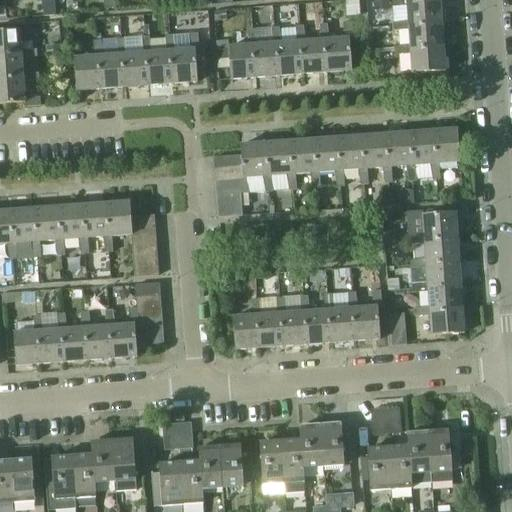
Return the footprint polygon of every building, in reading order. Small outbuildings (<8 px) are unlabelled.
[(41,0),(42,11),(51,10),(50,0),(41,0)] [(105,10),(113,9),(112,0),(104,1),(105,10)] [(390,0),(373,0),(374,0),(374,9),(391,8),(390,0)] [(408,27),(441,25),(439,0),(436,0),(406,2),(405,0),(390,0),(391,8),(406,7),(407,22),(408,27)] [(51,10),(42,11),(43,18),(55,17),(55,10),(51,10)] [(408,27),(407,22),(392,25),(393,32),(408,31),(409,46),(410,51),(442,49),(441,25),(408,27)] [(344,40),(329,41),(325,42),(327,74),(352,72),(349,40),(352,40),(351,23),(343,24),(344,40)] [(320,42),(304,43),(301,43),(303,76),(327,74),(325,42),(329,41),(326,25),(319,26),(320,42)] [(301,43),(304,43),(302,27),(295,27),(296,43),(281,44),(276,45),(279,78),(303,76),(301,43)] [(272,45),(257,46),(252,46),(255,80),(279,78),(276,45),(281,44),(278,29),(271,29),(272,45)] [(0,57),(20,56),(21,61),(36,58),(35,51),(20,52),(19,31),(0,32),(0,57)] [(252,46),(257,46),(254,31),(247,31),(248,47),(228,48),(230,81),(255,80),(252,46)] [(189,51),(174,53),(170,53),(172,86),(197,84),(194,51),(198,51),(197,35),(188,35),(189,51)] [(166,53),(150,54),(146,55),(148,87),(172,86),(170,53),(174,53),(172,37),(165,37),(166,53)] [(141,55),(127,56),(122,56),(124,89),(148,87),(146,55),(150,54),(147,38),(140,39),(141,55)] [(117,57),(102,58),(98,58),(100,91),(124,89),(122,56),(127,56),(124,40),(116,40),(117,57)] [(98,58),(102,58),(100,42),(92,42),(93,58),(73,59),(75,93),(100,91),(98,58)] [(444,73),(442,49),(410,51),(409,46),(394,48),(394,56),(410,55),(411,75),(415,75),(444,73)] [(0,81),(22,80),(23,84),(38,82),(37,75),(22,76),(21,61),(20,56),(0,57),(0,81)] [(24,100),(23,84),(22,80),(0,81),(0,106),(24,105),(24,109),(40,107),(39,99),(24,100)] [(434,166),(430,166),(432,182),(440,181),(439,166),(459,164),(457,131),(432,133),(434,166)] [(410,167),(405,168),(408,184),(415,183),(414,167),(430,166),(434,166),(432,133),(408,135),(410,167)] [(386,169),(382,169),(384,185),(392,185),(391,169),(405,168),(410,167),(408,135),(384,136),(386,169)] [(367,170),(382,169),(386,169),(384,136),(360,138),(362,171),(357,171),(360,187),(368,186),(367,170)] [(338,172),(334,173),(336,188),(343,187),(342,172),(357,171),(362,171),(360,138),(336,139),(338,172)] [(314,175),(309,175),(312,190),(319,189),(318,174),(334,173),(338,172),(336,139),(312,141),(314,175)] [(295,176),(309,175),(314,175),(312,141),(288,143),(290,176),(286,177),(289,191),(296,191),(295,176)] [(271,178),(286,177),(290,176),(288,143),(264,144),(266,178),(262,178),(264,193),(272,193),(271,178)] [(240,156),(241,168),(242,179),(238,179),(238,181),(239,192),(240,195),(247,195),(248,194),(247,179),(262,178),(266,178),(264,144),(239,146),(240,156)] [(241,168),(240,156),(213,158),(214,169),(241,168)] [(238,179),(242,179),(241,168),(214,169),(215,182),(238,181),(238,179)] [(215,182),(216,194),(239,192),(238,181),(215,182)] [(216,194),(216,206),(240,204),(240,195),(239,192),(216,194)] [(247,195),(240,195),(240,204),(241,208),(248,207),(247,195)] [(108,238),(103,238),(104,253),(112,253),(111,238),(131,236),(133,236),(132,230),(132,229),(131,218),(130,204),(106,206),(108,238)] [(241,208),(240,204),(216,206),(217,218),(241,216),(241,208)] [(87,239),(103,238),(108,238),(106,206),(82,207),(84,240),(79,240),(80,255),(88,254),(87,239)] [(60,241),(56,242),(57,257),(64,257),(63,241),(79,240),(84,240),(82,207),(58,209),(60,241)] [(36,243),(33,243),(34,259),(41,258),(40,243),(56,242),(60,241),(58,209),(34,211),(36,243)] [(12,245),(7,245),(8,260),(17,260),(16,244),(33,243),(36,243),(34,211),(10,212),(12,245)] [(0,245),(7,245),(12,245),(10,212),(0,212),(0,245)] [(423,241),(457,239),(455,214),(422,216),(421,212),(406,213),(406,222),(408,239),(423,236),(423,241)] [(154,216),(131,218),(132,229),(155,228),(154,216)] [(131,236),(131,241),(156,239),(155,228),(132,229),(132,230),(133,236),(131,236)] [(389,233),(383,234),(384,244),(394,243),(394,238),(389,233)] [(424,245),(425,260),(425,265),(458,263),(457,239),(423,241),(423,236),(408,239),(408,246),(424,245)] [(157,252),(156,239),(131,241),(132,253),(157,252)] [(158,264),(157,252),(132,253),(133,266),(158,264)] [(426,269),(427,285),(427,289),(460,287),(458,263),(425,265),(425,260),(409,263),(410,270),(426,269)] [(158,276),(158,264),(133,266),(134,278),(158,276)] [(349,271),(338,272),(339,280),(350,279),(349,271)] [(387,292),(398,292),(397,281),(387,282),(387,292)] [(135,298),(160,296),(159,284),(134,286),(135,298)] [(427,289),(427,285),(411,288),(411,294),(427,293),(428,308),(428,312),(461,311),(460,287),(427,289)] [(373,309),(357,310),(353,311),(355,342),(379,340),(377,309),(381,309),(380,293),(372,293),(373,309)] [(33,294),(22,295),(23,306),(34,305),(33,294)] [(349,311),(334,312),(329,312),(331,344),(355,342),(353,311),(357,310),(356,294),(348,295),(349,311)] [(135,298),(136,309),(137,309),(137,310),(161,309),(160,296),(135,298)] [(329,312),(334,312),(331,296),(324,296),(325,313),(310,314),(305,314),(307,346),(331,344),(329,312)] [(301,314),(285,315),(281,316),(283,347),(307,346),(305,314),(310,314),(307,298),(299,298),(301,314)] [(281,316),(285,315),(283,299),(276,300),(277,316),(262,317),(257,317),(259,349),(283,347),(281,316)] [(257,317),(262,317),(259,301),(252,302),(253,318),(233,319),(235,351),(259,349),(257,317)] [(463,335),(461,311),(428,312),(428,308),(412,311),(413,318),(428,317),(430,338),(463,335)] [(137,309),(136,309),(128,310),(130,325),(115,327),(110,327),(112,359),(137,357),(136,347),(135,334),(134,326),(138,325),(138,322),(137,310),(137,309)] [(161,309),(137,310),(138,322),(161,320),(161,309)] [(106,328),(90,329),(86,329),(88,361),(112,359),(110,327),(115,327),(113,311),(105,311),(106,328)] [(86,329),(90,329),(89,313),(81,314),(82,329),(67,330),(62,331),(64,363),(88,361),(86,329)] [(58,331),(43,332),(38,333),(40,365),(64,363),(62,331),(67,330),(65,315),(57,315),(58,331)] [(38,333),(43,332),(41,316),(33,317),(34,332),(13,334),(16,367),(40,365),(38,333)] [(134,326),(135,334),(162,332),(161,320),(138,322),(138,325),(134,326)] [(163,344),(162,332),(135,334),(136,347),(163,344)] [(404,335),(391,336),(392,347),(405,346),(404,335)] [(373,423),(398,421),(398,410),(372,412),(373,423)] [(399,434),(398,421),(373,423),(373,436),(399,434)] [(163,438),(189,436),(188,425),(163,427),(163,438)] [(318,426),(321,468),(342,467),(339,425),(318,426)] [(321,468),(318,426),(298,428),(299,442),(301,469),(321,468)] [(426,433),(430,486),(451,484),(448,431),(426,433)] [(430,486),(426,433),(406,434),(407,449),(409,476),(410,487),(430,486)] [(190,449),(189,436),(163,438),(164,451),(190,449)] [(132,440),(110,442),(113,483),(114,495),(135,493),(134,482),(132,440)] [(110,442),(90,443),(91,458),(92,485),(113,483),(110,442)] [(303,494),(301,469),(299,442),(280,443),(283,485),(284,495),(303,494)] [(262,486),(283,485),(280,443),(259,444),(262,486)] [(218,447),(221,489),(242,487),(239,446),(218,447)] [(221,489),(218,447),(197,449),(198,463),(200,490),(221,489)] [(410,490),(410,487),(409,476),(407,449),(387,450),(390,492),(410,490)] [(369,493),(390,492),(387,450),(367,451),(369,493)] [(91,458),(70,459),(73,499),(93,498),(92,485),(91,458)] [(49,464),(44,464),(46,511),(51,511),(74,511),(73,499),(70,459),(49,460),(49,464)] [(9,463),(12,504),(33,502),(31,462),(9,463)] [(0,504),(12,504),(9,463),(0,463),(0,504)] [(178,464),(181,506),(201,504),(200,490),(198,463),(178,464)] [(153,508),(181,506),(178,464),(157,466),(158,475),(151,476),(153,508)] [(477,511),(476,511),(487,511),(487,498),(476,499),(477,511)]
